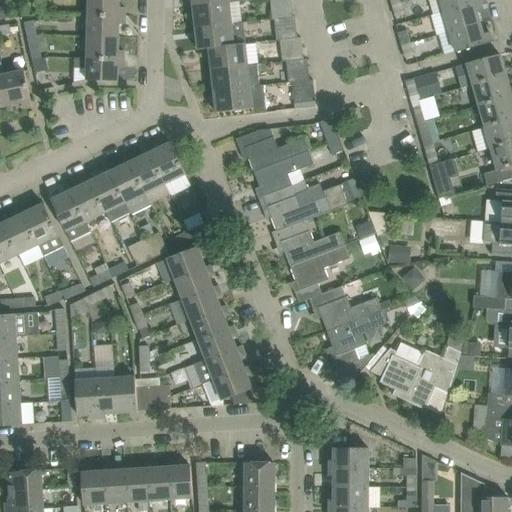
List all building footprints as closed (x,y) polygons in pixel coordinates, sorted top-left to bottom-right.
[(89,0),(89,15),(125,16),(125,8),(119,8),(119,0),(89,0)] [(270,0),(272,19),(274,19),(294,17),(291,0),(270,0)] [(441,0),(445,12),(481,1),(480,0),(441,0)] [(445,12),(451,31),(480,23),(477,13),(483,11),(481,1),(445,12)] [(230,2),(193,6),(195,28),(232,24),(230,2)] [(401,3),(392,5),(396,18),(404,15),(401,3)] [(89,15),(89,37),(119,37),(119,24),(125,25),(125,16),(89,15)] [(276,41),(280,40),(298,38),(295,16),(294,17),(274,19),(276,41)] [(25,23),(29,41),(37,40),(34,21),(25,23)] [(198,50),(209,48),(246,44),(244,22),(232,24),(195,28),(198,50)] [(483,34),(480,23),(451,31),(456,52),(492,42),(489,32),(483,34)] [(0,26),(0,35),(11,34),(9,25),(0,26)] [(398,33),(401,44),(410,42),(407,31),(398,33)] [(89,37),(88,58),(124,59),(124,51),(118,51),(119,37),(89,37)] [(282,62),(286,61),(304,59),(302,38),(298,38),(280,40),(282,62)] [(29,41),(33,59),(41,57),(37,40),(29,41)] [(414,55),(410,42),(401,44),(405,58),(414,55)] [(209,48),(211,69),(248,65),(246,44),(209,48)] [(468,63),(474,85),(506,76),(500,54),(468,63)] [(41,58),(41,57),(33,59),(39,91),(49,89),(47,79),(54,77),(49,57),(41,58)] [(124,68),(124,59),(88,58),(74,58),(74,68),(88,68),(87,81),(117,81),(118,68),(124,68)] [(288,83),(292,83),(292,82),(310,80),(307,59),(304,59),(286,61),(288,83)] [(211,69),(214,91),(260,86),(259,76),(250,77),(248,65),(211,69)] [(3,76),(9,105),(22,102),(23,108),(32,106),(25,71),(3,76)] [(406,81),(410,98),(429,92),(424,75),(406,81)] [(0,76),(0,106),(9,105),(3,76),(0,76)] [(474,85),(480,106),(511,96),(506,76),(474,85)] [(313,80),(310,80),(292,82),(292,83),(294,104),(316,102),(313,80)] [(264,85),(260,86),(214,91),(216,113),(252,109),(253,114),(267,113),(264,85)] [(511,96),(480,106),(486,127),(511,119),(511,96)] [(413,107),(418,124),(426,121),(421,104),(413,107)] [(359,108),(349,111),(353,121),(362,117),(359,108)] [(320,122),(327,141),(339,136),(332,118),(320,122)] [(511,119),(486,127),(492,148),(511,142),(511,119)] [(418,124),(423,140),(431,138),(426,121),(418,124)] [(249,158),(254,172),(309,151),(304,138),(278,148),(271,129),(259,130),(236,139),(244,160),(249,158)] [(344,150),(339,136),(327,141),(332,155),(344,150)] [(423,140),(429,166),(438,163),(431,138),(423,140)] [(511,142),(492,148),(498,170),(511,165),(511,142)] [(165,183),(166,183),(186,173),(171,143),(151,153),(165,183)] [(255,189),(259,198),(292,185),(288,174),(314,164),(309,151),(254,172),(260,187),(255,189)] [(131,162),(146,192),(151,204),(171,194),(166,183),(165,183),(151,153),(131,162)] [(111,172),(126,202),(146,192),(131,162),(111,172)] [(429,166),(438,195),(455,190),(451,176),(447,178),(443,162),(438,163),(429,166)] [(92,181),(106,212),(107,211),(112,222),(131,213),(126,202),(111,172),(92,181)] [(271,217),(277,231),(295,224),(296,225),(306,221),(348,204),(341,185),(324,191),(326,197),(301,207),(296,194),(308,189),(305,180),(292,185),(259,198),(267,219),(271,217)] [(72,191),(87,221),(106,212),(92,181),(72,191)] [(503,201),(502,223),(511,223),(511,190),(497,189),(496,201),(503,201)] [(67,230),(72,241),(91,231),(72,191),(52,201),(66,231),(67,230)] [(24,214),(39,244),(45,257),(65,247),(44,204),(24,214)] [(4,223),(19,254),(39,244),(24,214),(4,223)] [(285,252),(291,266),(345,245),(340,232),(315,242),(306,221),(296,225),(295,224),(277,231),(272,232),(280,254),(285,252)] [(511,223),(502,223),(485,222),(484,244),(493,245),(492,255),(511,256),(511,223)] [(0,225),(0,262),(19,254),(4,223),(0,225)] [(370,223),(359,227),(363,238),(374,234),(370,223)] [(189,231),(193,239),(208,232),(204,224),(189,231)] [(177,247),(193,239),(189,231),(173,239),(177,247)] [(144,240),(153,258),(169,251),(159,232),(144,240)] [(376,236),(361,241),(366,254),(373,251),(374,254),(382,251),(376,236)] [(137,266),(153,258),(144,240),(128,247),(137,266)] [(168,259),(176,278),(205,267),(201,256),(203,251),(205,250),(203,245),(168,259)] [(299,303),(310,299),(322,294),(318,283),(328,279),(324,268),(351,258),(345,245),(291,266),(296,281),(291,283),(299,303)] [(110,270),(113,278),(129,270),(125,262),(110,270)] [(176,278),(183,298),(213,287),(209,276),(210,272),(213,270),(211,265),(205,267),(176,278)] [(98,285),(113,278),(110,270),(94,277),(98,285)] [(414,270),(402,282),(414,294),(426,283),(414,270)] [(505,310),(511,310),(511,271),(499,271),(496,298),(476,296),(474,307),(505,310)] [(122,286),(127,298),(135,294),(131,282),(122,286)] [(61,291),(65,299),(81,293),(78,285),(61,291)] [(183,298),(191,319),(220,307),(216,297),(218,292),(221,291),(218,285),(213,287),(183,298)] [(90,296),(99,314),(106,311),(105,310),(107,309),(102,299),(114,294),(110,286),(90,296)] [(322,317),(328,332),(382,311),(377,298),(352,308),(347,297),(346,297),(342,286),(322,294),(310,299),(317,319),(322,317)] [(49,305),(65,299),(61,291),(45,297),(49,305)] [(100,316),(99,314),(90,296),(71,305),(72,318),(74,317),(79,326),(100,316)] [(414,297),(404,302),(410,316),(422,303),(414,297)] [(18,299),(19,308),(36,306),(35,298),(18,299)] [(2,309),(19,308),(18,299),(1,300),(2,309)] [(130,306),(134,318),(143,315),(138,303),(130,306)] [(191,319),(199,339),(228,327),(224,317),(226,312),(228,311),(226,305),(220,307),(191,319)] [(56,309),(58,334),(66,333),(65,309),(56,309)] [(387,324),(382,311),(328,332),(333,346),(328,348),(337,369),(350,364),(356,378),(357,377),(375,356),(374,354),(369,356),(361,334),(387,324)] [(0,314),(0,337),(16,337),(16,336),(28,336),(26,313),(0,314)] [(147,326),(143,315),(134,318),(139,330),(147,326)] [(199,339),(207,359),(236,348),(232,337),(234,332),(236,331),(234,325),(228,327),(199,339)] [(451,329),(446,345),(448,346),(462,352),(467,336),(460,333),(451,329)] [(58,334),(59,351),(68,350),(66,333),(58,334)] [(0,337),(0,359),(18,358),(16,337),(0,337)] [(467,340),(463,354),(479,355),(480,346),(477,342),(467,340)] [(449,394),(458,364),(462,352),(448,346),(443,358),(425,349),(423,353),(402,343),(398,351),(391,348),(371,371),(383,377),(380,382),(395,389),(393,395),(425,410),(435,389),(449,394)] [(192,388),(244,368),(240,357),(241,352),(244,351),(242,345),(236,348),(207,359),(184,367),(192,388)] [(139,346),(140,359),(149,359),(149,346),(139,346)] [(0,359),(0,381),(19,380),(18,358),(0,359)] [(150,371),(149,359),(140,359),(140,372),(150,371)] [(59,360),(61,378),(69,377),(68,360),(59,360)] [(210,405),(252,389),(248,378),(249,372),(252,371),(249,366),(203,384),(210,405)] [(488,393),(487,406),(511,407),(511,369),(507,369),(505,395),(488,393)] [(71,394),(69,377),(61,378),(62,395),(71,394)] [(118,412),(121,412),(129,411),(130,416),(138,415),(138,411),(136,387),(136,377),(118,379),(115,379),(118,412)] [(115,379),(97,380),(99,418),(106,417),(106,413),(118,412),(115,379)] [(0,381),(0,403),(20,402),(19,380),(0,381)] [(91,418),(99,418),(97,380),(76,381),(78,415),(90,414),(91,418)] [(136,387),(138,411),(171,409),(170,385),(136,387)] [(72,421),(71,401),(71,400),(48,401),(50,423),(72,421)] [(0,426),(22,425),(20,402),(0,403),(0,426)] [(511,407),(487,406),(485,438),(494,442),(502,442),(502,445),(511,446),(511,407)] [(330,460),(330,468),(368,468),(369,448),(335,448),(334,460),(330,460)] [(423,455),(422,511),(434,511),(434,481),(437,481),(437,461),(423,455)] [(404,459),(404,468),(416,468),(416,459),(404,459)] [(168,467),(170,499),(192,497),(191,466),(178,467),(174,463),(174,461),(168,461),(168,467)] [(147,469),(149,500),(170,499),(168,467),(156,468),(152,465),(152,462),(146,463),(147,469)] [(205,462),(197,463),(197,476),(206,475),(205,462)] [(274,462),(239,462),(239,487),(274,487),(274,462)] [(125,464),(125,470),(127,502),(149,500),(147,469),(135,470),(131,466),(131,464),(125,464)] [(103,472),(106,503),(127,502),(125,470),(113,471),(109,468),(109,465),(103,465),(103,472)] [(84,504),(106,503),(103,472),(92,472),(88,469),(87,467),(81,467),(84,504)] [(77,486),(75,468),(68,469),(69,486),(77,486)] [(334,476),(334,487),(368,488),(368,468),(330,468),(330,476),(334,476)] [(8,481),(9,492),(42,490),(41,470),(3,472),(4,481),(8,481)] [(206,475),(197,476),(198,488),(207,487),(206,475)] [(407,475),(407,488),(416,488),(416,475),(407,475)] [(483,483),(469,476),(468,508),(463,508),(463,511),(508,511),(508,497),(483,497),(483,483)] [(207,487),(198,488),(199,500),(208,499),(207,487)] [(274,487),(239,487),(239,511),(274,511),(274,487)] [(330,499),(330,507),(368,507),(368,488),(334,487),(334,499),(330,499)] [(416,500),(416,488),(407,488),(407,500),(416,500)] [(6,503),(6,511),(44,509),(42,490),(9,492),(10,502),(6,503)] [(208,499),(199,500),(200,511),(208,511),(208,499)]
